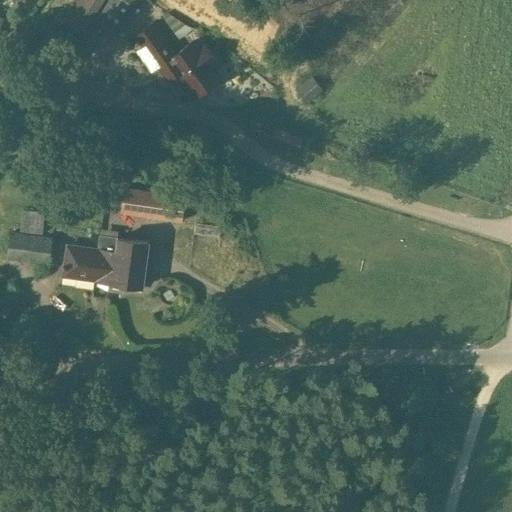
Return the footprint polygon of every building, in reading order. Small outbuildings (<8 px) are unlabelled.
[(78,0),(63,23),(82,35),(105,0),(78,0)] [(109,0),(97,20),(119,34),(140,0),(109,0)] [(151,72),(158,68),(163,74),(174,67),(195,96),(220,79),(212,68),(219,62),(205,42),(196,48),(194,45),(180,54),(157,21),(136,36),(144,47),(136,52),(151,72)] [(307,99),(322,89),(316,79),(301,90),(307,99)] [(275,130),(273,137),(299,145),(301,138),(275,130)] [(121,213),(184,222),(187,197),(124,188),(121,213)] [(20,229),(42,231),(44,210),(22,208),(20,229)] [(102,229),(101,237),(99,250),(67,245),(63,276),(142,287),(148,243),(118,239),(119,231),(102,229)] [(7,260),(49,265),(53,238),(10,232),(7,260)]
